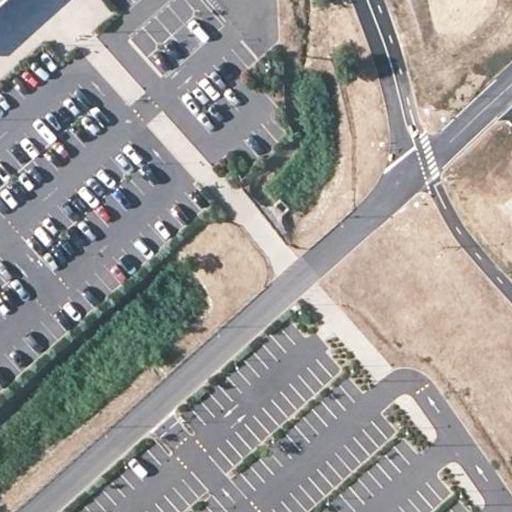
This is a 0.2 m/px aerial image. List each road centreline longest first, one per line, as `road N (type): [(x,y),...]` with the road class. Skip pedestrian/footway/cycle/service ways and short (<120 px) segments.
road 1 (tertiary): [(408,177),(39,511)]
road 2 (residential): [(359,0),(408,177)]
road 3 (tertiary): [(511,90),(408,177)]
